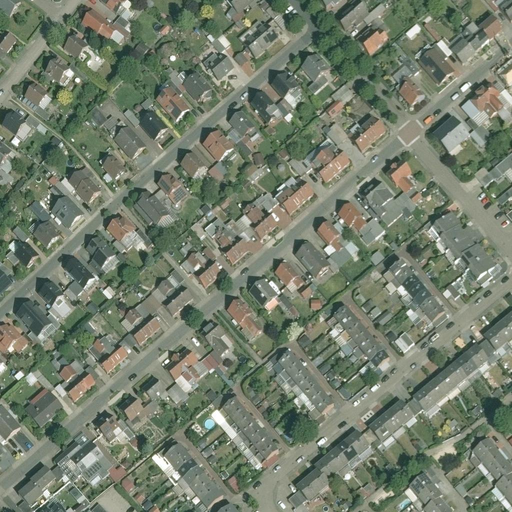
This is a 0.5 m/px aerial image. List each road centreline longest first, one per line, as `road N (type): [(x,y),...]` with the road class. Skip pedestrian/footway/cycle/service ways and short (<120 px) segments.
road 1 (residential): [(410,132),(0,490)]
road 2 (residential): [(0,315),(319,28)]
road 3 (residential): [(405,368),(345,298),(401,251),(461,322)]
road 4 (residential): [(295,458),(237,390),(290,346),(348,414)]
road 5 (residential): [(288,464),(236,505),(179,438)]
road 6 (residential): [(410,132),(507,245)]
road 7 (residential): [(319,28),(410,132)]
road 8 (residential): [(511,40),(410,132)]
